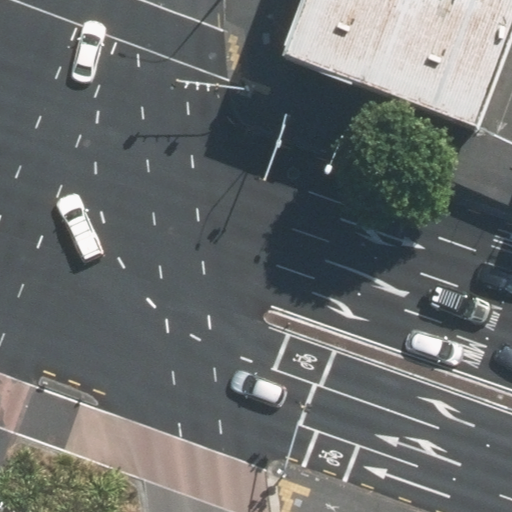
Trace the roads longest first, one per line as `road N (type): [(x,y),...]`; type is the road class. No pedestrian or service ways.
road 1 (secondary): [(71,153),(511,315)]
road 2 (secondary): [(511,478),(153,353)]
road 3 (primary): [(153,353),(71,153)]
road 4 (motorway): [(209,511),(205,472),(153,353)]
road 5 (primary): [(71,153),(131,0)]
road 6 (primary): [(4,303),(71,153)]
road 7 (secondary): [(153,353),(4,303)]
road 8 (residential): [(71,153),(51,0)]
